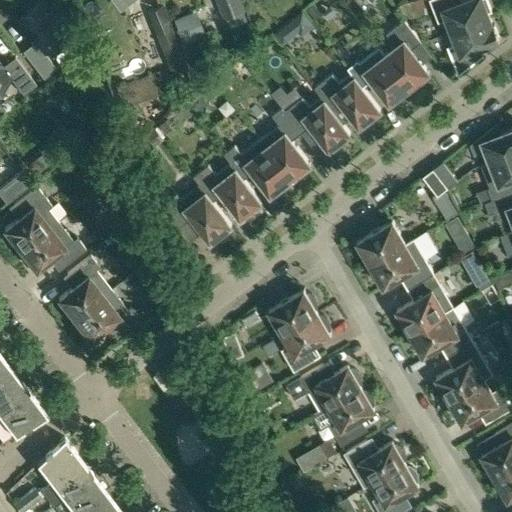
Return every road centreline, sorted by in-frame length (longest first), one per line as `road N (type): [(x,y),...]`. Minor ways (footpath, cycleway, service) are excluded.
road 1 (residential): [(474,511),(309,230)]
road 2 (residential): [(93,396),(309,230)]
road 3 (residential): [(309,230),(511,74)]
road 4 (residential): [(0,273),(93,396)]
road 5 (residential): [(93,396),(182,511)]
